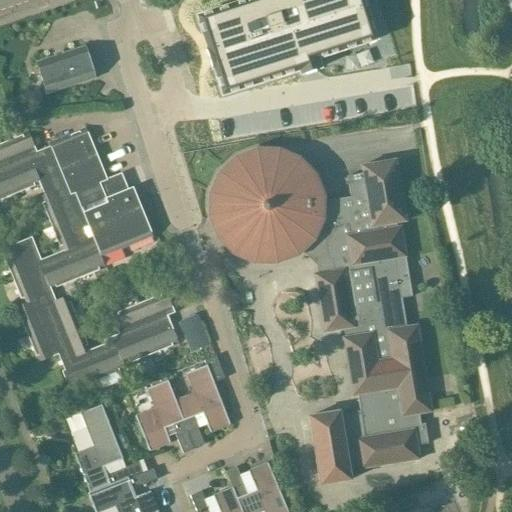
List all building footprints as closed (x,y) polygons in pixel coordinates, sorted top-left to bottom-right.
[(243,0),(205,13),(229,82),(313,56),(315,61),(326,58),(322,49),(378,31),(369,0),(243,0)] [(35,64),(45,95),(92,79),(82,49),(35,64)] [(28,133),(0,144),(0,200),(39,185),(43,196),(38,198),(61,253),(40,261),(30,238),(0,250),(0,251),(22,305),(15,308),(37,364),(57,356),(63,372),(60,373),(69,394),(125,371),(123,367),(178,344),(167,317),(174,314),(166,293),(110,316),(118,335),(103,341),(105,345),(89,351),(67,296),(54,302),(50,290),(104,268),(100,257),(151,236),(132,188),(120,193),(114,177),(106,180),(85,129),(48,144),(49,147),(35,153),(28,133)] [(420,459),(413,414),(430,411),(415,327),(404,328),(394,260),(404,258),(400,229),(396,229),(396,225),(404,223),(395,161),(360,166),(361,174),(346,177),(346,179),(344,179),(345,186),(348,185),(350,198),(320,203),(320,197),(312,177),(297,161),(277,152),(255,152),(234,160),(218,175),(210,196),(209,218),(217,238),(233,254),(253,263),(275,263),(295,255),(300,250),(316,267),(317,273),(312,274),(321,332),(340,329),(342,338),(338,338),(347,397),(352,397),(355,413),(337,415),(336,412),(306,417),(317,486),(347,481),(345,468),(355,467),(356,470),(420,459)] [(178,322),(190,353),(209,345),(197,315),(178,322)] [(186,432),(197,427),(193,417),(201,414),(209,433),(229,425),(212,383),(223,379),(214,356),(203,361),(205,366),(185,374),(193,394),(174,401),(174,402),(186,432)] [(171,426),(182,454),(193,450),(186,432),(174,402),(174,401),(166,381),(146,389),(154,409),(134,417),(148,452),(169,443),(163,429),(171,426)] [(93,448),(73,456),(88,493),(88,494),(127,479),(127,478),(124,479),(120,469),(105,475),(102,467),(121,460),(100,406),(80,414),(93,448)] [(235,467),(224,472),(231,488),(241,511),(259,511),(263,511),(286,511),(267,463),(247,472),(255,490),(246,494),(235,467)] [(93,511),(98,511),(114,506),(116,511),(155,511),(157,511),(149,492),(134,497),(130,488),(134,486),(139,487),(156,481),(152,470),(127,479),(88,494),(88,493),(86,494),(93,511)] [(241,511),(231,488),(211,496),(217,511),(208,511),(200,492),(189,496),(195,511),(241,511)]
